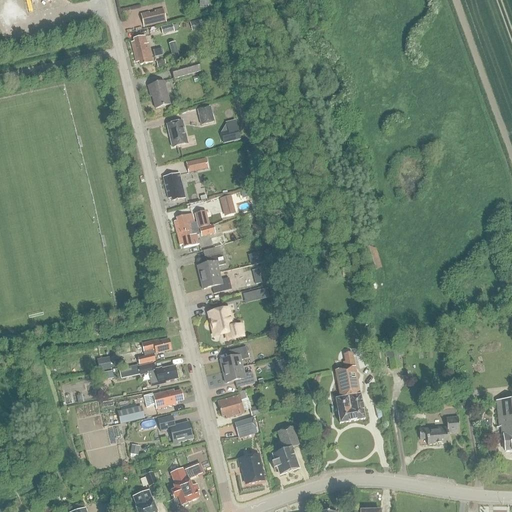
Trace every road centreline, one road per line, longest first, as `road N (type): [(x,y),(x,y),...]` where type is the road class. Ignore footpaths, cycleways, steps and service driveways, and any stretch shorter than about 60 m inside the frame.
road 1 (residential): [(228,511),(117,55)]
road 2 (tertiary): [(253,511),(356,481),(511,498)]
